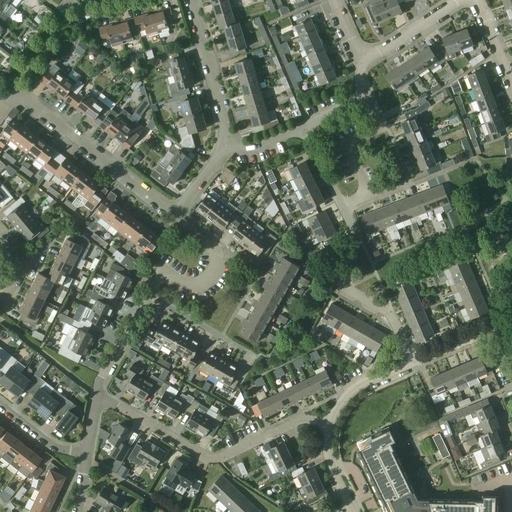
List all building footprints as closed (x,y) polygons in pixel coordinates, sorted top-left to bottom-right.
[(4,0),(0,0),(0,20),(3,23),(9,16),(11,18),(17,10),(10,4),(4,0)] [(228,0),(225,0),(214,3),(217,16),(232,11),(228,0)] [(272,13),(276,11),(271,0),(267,2),(272,13)] [(280,0),(274,0),(279,9),(283,7),(280,0)] [(307,0),(296,0),(298,2),(294,4),(296,10),(309,4),(307,0)] [(369,3),(364,6),(369,16),(375,13),(379,22),(390,18),(384,1),(383,2),(382,0),(369,0),(368,1),(369,3)] [(387,0),(384,1),(390,18),(402,12),(398,4),(405,1),(404,0),(387,0)] [(511,0),(501,0),(505,9),(511,6),(511,0)] [(154,15),(159,33),(170,30),(167,22),(175,19),(171,7),(158,11),(159,14),(154,15)] [(232,11),(217,16),(220,28),(225,27),(235,23),(232,11)] [(159,33),(154,15),(149,17),(148,14),(134,18),(138,30),(146,28),(149,36),(159,33)] [(264,28),(259,17),(255,19),(260,30),(264,28)] [(141,38),(138,30),(134,18),(122,22),(123,24),(117,26),(123,44),(134,40),(132,32),(134,31),(136,40),(141,38)] [(300,35),(318,27),(316,23),(313,24),(311,19),(292,27),(294,32),(298,30),(300,35)] [(235,23),(225,27),(228,39),(243,35),(239,22),(235,23)] [(123,44),(117,26),(113,27),(112,24),(99,28),(103,40),(110,38),(113,47),(123,44)] [(298,47),(300,46),(300,47),(319,39),(317,33),(320,32),(318,27),(300,35),(302,40),(298,42),(298,43),(296,44),(298,47)] [(260,30),(265,42),(269,40),(264,28),(260,30)] [(455,33),(461,50),(473,45),(467,29),(455,33)] [(438,47),(447,61),(456,57),(454,52),(461,50),(455,33),(444,38),(445,42),(438,47)] [(243,35),(228,39),(232,51),(246,47),(243,35)] [(276,35),(272,37),(275,46),(280,44),(276,35)] [(319,39),(300,47),(302,52),(306,50),(308,55),(326,47),(324,43),(321,44),(319,39)] [(87,47),(82,43),(78,49),(83,53),(87,47)] [(280,56),(284,54),(280,44),(275,46),(280,56)] [(165,55),(170,53),(169,47),(166,45),(162,46),(165,55)] [(326,47),(308,55),(311,60),(307,62),(309,66),(327,58),(325,53),(328,52),(326,47)] [(419,54),(429,68),(431,71),(446,61),(447,61),(438,47),(432,51),(429,47),(419,54)] [(169,77),(174,75),(189,71),(185,56),(179,58),(177,51),(160,56),(164,70),(166,69),(169,77)] [(472,67),(485,59),(481,53),(469,62),(472,67)] [(284,65),(288,63),(284,54),(280,56),(284,65)] [(409,61),(419,75),(429,68),(419,54),(409,61)] [(238,74),(255,69),(251,58),(235,63),(238,74)] [(327,58),(309,66),(311,71),(314,69),(317,74),(335,67),(333,62),(330,64),(327,58)] [(126,59),(116,62),(120,68),(128,65),(126,59)] [(278,74),(283,72),(281,68),(278,61),(274,63),(278,74)] [(398,67),(410,85),(419,78),(418,76),(419,75),(409,61),(398,67)] [(288,75),(293,73),(288,63),(284,65),(288,75)] [(335,67),(317,74),(319,80),(315,81),(317,86),(336,78),(333,73),(337,71),(335,67)] [(410,85),(398,67),(388,75),(397,89),(407,83),(409,85),(410,85)] [(464,72),(461,68),(454,73),(457,77),(464,72)] [(255,69),(238,74),(241,84),(258,79),(255,69)] [(58,91),(69,76),(60,70),(55,76),(49,71),(41,81),(52,90),(54,87),(58,91)] [(472,88),(489,82),(484,70),(468,76),(472,88)] [(174,75),(176,83),(168,85),(172,98),(186,94),(186,95),(190,94),(188,86),(193,85),(189,71),(174,75)] [(285,77),(283,72),(278,74),(280,79),(276,81),(278,85),(283,84),(287,82),(285,77)] [(292,85),(297,83),(293,73),(288,75),(292,85)] [(446,79),(448,83),(457,77),(454,73),(446,79)] [(69,76),(58,91),(62,94),(60,96),(71,104),(78,94),(78,93),(80,90),(84,85),(78,80),(76,82),(69,76)] [(137,89),(142,83),(137,79),(132,85),(137,89)] [(258,79),(241,84),(244,95),(261,90),(258,79)] [(489,82),(472,88),(477,100),(493,94),(489,82)] [(297,94),(301,92),(297,83),(292,85),(297,94)] [(438,84),(430,89),(433,93),(441,88),(438,84)] [(261,90),(244,95),(247,105),(264,100),(261,90)] [(78,94),(71,104),(81,112),(83,110),(87,113),(98,98),(89,91),(84,98),(82,96),(78,94)] [(428,96),(425,93),(418,97),(421,101),(428,96)] [(101,94),(87,113),(91,116),(90,118),(100,126),(116,105),(101,94)] [(170,99),(174,113),(184,110),(186,117),(201,113),(197,97),(188,100),(186,95),(186,94),(172,98),(170,99)] [(493,94),(477,100),(481,111),(498,105),(493,94)] [(459,95),(455,97),(459,107),(463,105),(459,95)] [(294,96),(289,98),(294,110),(299,108),(294,96)] [(410,103),(412,107),(421,101),(418,97),(410,103)] [(264,100),(247,105),(250,116),(267,111),(264,100)] [(420,113),(431,106),(428,101),(417,108),(420,113)] [(498,105),(481,111),(486,122),(502,116),(498,105)] [(113,110),(100,126),(111,135),(113,132),(117,135),(130,118),(130,117),(131,116),(122,109),(118,114),(113,110)] [(270,122),(267,111),(250,116),(253,127),(263,124),(264,131),(279,126),(278,120),(270,122)] [(201,113),(186,117),(188,126),(178,129),(181,140),(180,143),(192,151),(195,147),(191,132),(205,128),(201,113)] [(487,143),(501,137),(499,132),(507,129),(502,116),(486,122),(490,134),(485,136),(487,143)] [(416,117),(402,123),(407,135),(421,129),(427,126),(425,121),(419,124),(416,117)] [(10,140),(22,124),(13,118),(2,133),(10,140)] [(128,121),(117,135),(121,138),(119,141),(129,148),(144,129),(138,124),(130,118),(128,121)] [(146,126),(152,131),(155,126),(152,118),(146,126)] [(22,124),(10,140),(19,146),(30,131),(22,124)] [(421,129),(407,135),(412,147),(426,141),(430,139),(428,133),(423,135),(421,129)] [(30,131),(19,146),(27,153),(39,137),(30,131)] [(39,137),(27,153),(36,159),(47,144),(39,137)] [(468,138),(462,139),(466,159),(472,158),(468,138)] [(192,151),(180,143),(179,143),(176,141),(168,151),(175,156),(170,162),(183,172),(192,159),(188,156),(192,151)] [(426,141),(412,147),(416,158),(431,152),(426,141)] [(47,144),(36,159),(44,166),(38,174),(43,178),(47,172),(56,161),(51,158),(56,151),(47,144)] [(6,152),(2,156),(8,160),(11,156),(6,152)] [(431,152),(416,158),(421,170),(436,164),(431,152)] [(13,164),(16,160),(11,156),(8,160),(13,164)] [(56,161),(47,172),(53,176),(54,173),(63,180),(75,165),(66,158),(61,165),(56,161)] [(453,159),(441,164),(443,170),(455,165),(453,159)] [(165,186),(170,180),(174,183),(183,172),(170,162),(165,168),(159,164),(151,175),(165,186)] [(294,179),(310,172),(305,162),(289,169),(294,179)] [(23,165),(20,169),(25,173),(28,169),(23,165)] [(75,165),(63,180),(71,186),(83,171),(75,165)] [(15,174),(16,171),(11,167),(6,170),(12,177),(15,174)] [(227,168),(219,178),(229,185),(236,175),(227,168)] [(30,177),(34,173),(28,169),(25,173),(30,177)] [(83,171),(71,186),(80,193),(91,178),(83,171)] [(299,189),(315,181),(310,172),(294,179),(299,189)] [(80,193),(72,203),(77,207),(84,205),(92,211),(105,194),(98,189),(101,185),(91,178),(80,193)] [(304,199),(319,191),(315,181),(299,189),(304,199)] [(2,184),(0,186),(0,205),(2,208),(13,198),(2,184)] [(443,185),(431,190),(439,213),(440,213),(444,211),(442,206),(450,204),(443,185)] [(50,186),(47,190),(52,194),(55,190),(50,186)] [(212,189),(196,210),(204,217),(220,196),(212,189)] [(261,197),(270,204),(270,203),(273,199),(268,189),(261,197)] [(57,198),(61,194),(55,190),(52,194),(57,198)] [(419,194),(426,212),(433,210),(435,215),(439,213),(431,190),(419,194)] [(319,191),(304,199),(309,209),(324,201),(319,191)] [(426,212),(419,194),(407,199),(416,222),(420,220),(419,215),(426,212)] [(220,196),(204,217),(213,224),(229,203),(230,201),(221,195),(220,196)] [(12,205),(15,210),(8,216),(14,224),(29,212),(23,204),(25,201),(21,197),(12,205)] [(101,217),(110,224),(121,209),(113,202),(112,203),(106,198),(94,213),(92,216),(98,220),(101,217)] [(67,199),(64,203),(69,207),(72,203),(67,199)] [(395,203),(402,221),(410,219),(412,224),(416,222),(407,199),(395,203)] [(74,211),(77,207),(72,203),(69,207),(74,211)] [(229,203),(213,224),(222,230),(226,224),(231,227),(242,213),(229,203)] [(264,210),(270,214),(275,207),(270,203),(270,204),(264,210)] [(402,221),(395,203),(384,208),(393,231),(397,229),(395,224),(402,221)] [(372,212),(379,230),(386,228),(388,233),(393,231),(384,208),(372,212)] [(110,224),(106,229),(114,236),(115,234),(118,230),(130,215),(121,209),(110,224)] [(313,230),(330,221),(324,210),(302,221),(304,225),(309,223),(313,230)] [(29,212),(14,224),(21,232),(36,220),(29,212)] [(367,235),(369,240),(374,239),(371,233),(379,230),(372,212),(360,217),(367,235)] [(235,231),(230,237),(239,244),(255,223),(242,213),(231,227),(235,231)] [(124,241),(127,237),(138,222),(130,215),(118,230),(115,234),(124,241)] [(45,226),(43,228),(36,220),(21,232),(28,241),(36,234),(40,239),(49,231),(45,226)] [(330,221),(313,230),(317,237),(311,240),(313,244),(336,233),(330,221)] [(138,222),(127,237),(135,244),(147,228),(138,222)] [(255,223),(239,244),(248,250),(261,233),(264,229),(255,223)] [(147,228),(135,244),(150,255),(160,242),(154,238),(156,236),(147,228)] [(94,233),(91,237),(97,241),(100,237),(94,233)] [(261,233),(248,250),(256,256),(265,245),(269,249),(277,239),(269,233),(266,237),(261,233)] [(68,238),(63,248),(78,256),(82,258),(84,259),(91,244),(80,234),(76,242),(68,238)] [(108,243),(100,237),(97,241),(105,248),(108,243)] [(111,246),(108,250),(114,254),(117,250),(111,246)] [(63,248),(58,258),(73,266),(77,268),(82,258),(78,256),(63,248)] [(114,254),(112,257),(120,263),(125,257),(117,250),(114,254)] [(449,269),(443,271),(445,276),(469,266),(468,264),(464,254),(446,261),(449,269)] [(136,262),(127,255),(125,257),(120,263),(130,271),(136,262)] [(53,268),(68,276),(73,266),(58,258),(53,268)] [(274,277),(290,286),(301,267),(284,258),(274,277)] [(110,269),(116,272),(112,281),(130,291),(136,280),(122,273),(124,268),(113,263),(110,269)] [(469,266),(445,276),(447,280),(453,277),(453,278),(455,281),(456,285),(474,277),(472,274),(469,266)] [(48,277),(55,280),(54,281),(55,281),(63,285),(69,288),(73,279),(68,276),(53,268),(49,277),(48,277)] [(35,282),(50,290),(55,281),(54,281),(54,280),(48,277),(40,272),(35,282)] [(504,286),(511,283),(511,278),(511,276),(502,280),(504,286)] [(274,277),(263,296),(279,305),(290,286),(274,277)] [(309,281),(302,277),(298,283),(306,287),(309,281)] [(459,292),(453,294),(455,299),(479,289),(476,283),(474,277),(456,285),(459,291),(459,292)] [(94,291),(105,297),(112,301),(115,295),(126,300),(130,291),(112,281),(104,278),(100,287),(95,285),(92,291),(93,291),(94,291)] [(394,288),(393,288),(399,302),(400,301),(416,294),(410,281),(394,288)] [(30,292),(45,300),(50,290),(35,282),(30,292)] [(479,289),(455,299),(457,303),(463,301),(466,308),(484,301),(480,293),(479,289)] [(92,309),(111,319),(116,308),(103,302),(105,297),(94,291),(93,291),(91,298),(97,300),(92,309)] [(45,300),(30,292),(25,301),(41,309),(45,300)] [(400,301),(399,302),(405,315),(422,308),(416,294),(400,301)] [(263,296),(252,314),(269,324),(279,305),(263,296)] [(288,301),(296,306),(299,300),(291,296),(288,301)] [(43,310),(41,309),(25,301),(20,311),(24,313),(21,318),(35,326),(43,310)] [(469,315),(463,317),(465,322),(471,320),(489,312),(484,302),(484,301),(466,308),(467,310),(469,315)] [(331,304),(321,321),(329,325),(326,330),(330,332),(342,310),(331,304)] [(92,309),(86,306),(79,321),(86,325),(85,325),(90,328),(93,321),(107,328),(111,319),(92,309)] [(405,315),(411,329),(428,322),(428,321),(422,308),(405,315)] [(342,310),(330,332),(334,334),(336,330),(343,334),(353,317),(342,310)] [(269,324),(252,314),(242,333),(258,342),(269,324)] [(277,320),(285,325),(288,319),(280,314),(277,320)] [(353,317),(343,334),(350,338),(347,344),(345,347),(349,350),(349,349),(364,323),(353,317)] [(74,337),(92,346),(96,336),(83,330),(85,325),(86,325),(79,321),(78,322),(74,320),(71,325),(78,329),(74,337)] [(141,339),(145,342),(159,350),(162,345),(173,327),(164,322),(157,334),(148,328),(141,339)] [(411,329),(417,343),(434,336),(434,335),(428,322),(411,329)] [(364,323),(349,349),(353,351),(358,342),(365,346),(375,329),(364,323)] [(173,327),(162,345),(172,351),(182,332),(173,327)] [(375,329),(365,346),(372,350),(370,355),(374,357),(386,336),(375,329)] [(182,332),(172,351),(181,356),(192,338),(182,332)] [(266,339),(274,344),(277,338),(270,333),(266,339)] [(60,349),(71,355),(74,350),(87,356),(92,346),(74,337),(73,338),(66,335),(60,349)] [(192,338),(181,356),(189,361),(186,366),(189,368),(188,369),(192,371),(191,372),(192,372),(200,359),(199,359),(201,356),(196,353),(201,343),(192,338)] [(0,362),(4,366),(12,356),(6,352),(0,347),(0,362)] [(320,357),(316,350),(312,352),(315,359),(316,359),(317,361),(320,359),(320,358),(320,357)] [(200,359),(192,372),(197,375),(200,370),(209,375),(220,357),(211,351),(205,362),(200,359)] [(9,369),(0,380),(0,382),(9,389),(21,373),(12,366),(17,359),(12,356),(4,366),(9,369)] [(220,357),(209,375),(219,381),(230,362),(220,357)] [(470,361),(477,377),(487,373),(481,357),(470,361)] [(460,366),(467,382),(477,377),(470,361),(460,366)] [(230,362),(219,381),(224,384),(221,388),(231,394),(235,386),(237,383),(233,380),(240,368),(230,362)] [(127,375),(132,378),(125,390),(135,396),(145,378),(140,376),(144,370),(133,364),(127,375)] [(450,370),(457,386),(467,382),(460,366),(450,370)] [(325,370),(315,375),(316,375),(323,389),(332,385),(333,384),(326,370),(325,370)] [(457,386),(450,370),(440,374),(447,390),(457,386)] [(32,387),(40,378),(35,374),(30,380),(21,373),(9,389),(18,396),(27,384),(32,387)] [(440,374),(430,378),(436,394),(432,396),(435,403),(445,399),(444,397),(449,395),(447,390),(440,374)] [(151,389),(157,393),(164,382),(152,375),(148,380),(145,378),(135,396),(144,401),(151,389)] [(315,375),(306,379),(306,380),(313,394),(314,394),(322,389),(323,389),(316,375),(315,375)] [(37,391),(28,403),(37,411),(49,395),(54,389),(45,381),(40,378),(32,387),(37,391)] [(254,380),(257,388),(262,386),(258,378),(254,380)] [(305,379),(296,384),(296,385),(303,399),(304,398),(313,394),(306,380),(306,379),(305,379)] [(165,380),(164,382),(157,393),(163,396),(156,408),(165,413),(175,396),(178,391),(169,385),(170,383),(165,380)] [(82,395),(85,391),(77,384),(74,389),(82,395)] [(296,384),(286,389),(287,389),(293,403),(294,403),(303,399),(296,385),(296,384)] [(482,387),(483,392),(485,396),(491,394),(487,385),(482,387)] [(49,395),(37,411),(47,418),(56,406),(61,409),(69,399),(63,396),(54,389),(49,395)] [(286,389),(277,393),(277,394),(284,408),(285,408),(293,403),(287,389),(286,389)] [(277,393),(267,398),(274,413),(275,412),(284,408),(277,394),(277,393)] [(175,396),(165,413),(175,419),(182,408),(187,411),(193,400),(194,398),(188,394),(187,396),(182,394),(179,398),(175,396)] [(267,398),(257,403),(264,418),(274,413),(267,398)] [(66,413),(56,426),(66,433),(71,426),(73,427),(77,422),(75,421),(78,417),(74,414),(79,407),(74,403),(69,399),(61,409),(66,413)] [(488,399),(461,410),(464,416),(470,413),(475,425),(476,424),(495,416),(490,404),(488,399)] [(193,400),(187,411),(193,414),(186,426),(195,432),(206,414),(196,408),(199,403),(193,400)] [(446,413),(455,409),(453,404),(444,408),(446,413)] [(206,414),(195,432),(205,437),(212,426),(217,429),(223,418),(218,414),(209,409),(206,414)] [(247,418),(240,415),(236,420),(240,422),(238,425),(242,427),(247,418)] [(478,430),(483,428),(485,433),(485,434),(495,430),(500,428),(495,416),(476,424),(478,430)] [(119,424),(117,426),(116,426),(113,426),(112,430),(112,432),(113,433),(109,440),(116,444),(111,454),(122,460),(130,447),(124,444),(131,431),(119,424)] [(369,446),(358,451),(384,507),(386,506),(388,511),(497,511),(498,497),(483,497),(482,501),(476,501),(476,500),(429,499),(429,500),(418,500),(391,444),(395,442),(389,427),(371,436),(366,439),(369,446)] [(481,435),(486,447),(500,441),(495,430),(485,434),(485,433),(481,435)] [(0,448),(4,452),(15,438),(6,431),(0,439),(0,448)] [(474,433),(466,437),(468,441),(476,438),(474,433)] [(443,459),(450,455),(446,446),(439,434),(432,437),(443,459)] [(4,452),(0,457),(9,464),(23,445),(15,438),(4,452)] [(276,440),(260,448),(267,464),(269,463),(289,454),(284,444),(284,443),(278,446),(276,440)] [(139,457),(156,467),(165,451),(158,447),(159,446),(154,443),(153,444),(147,441),(143,447),(137,443),(128,458),(136,463),(139,457)] [(481,449),(486,461),(480,463),(483,469),(500,462),(498,456),(505,453),(500,441),(486,447),(481,449)] [(23,445),(9,464),(17,471),(32,452),(23,445)] [(36,465),(41,458),(32,452),(17,471),(26,477),(29,473),(36,465)] [(289,454),(269,463),(274,474),(269,476),(271,481),(272,482),(289,474),(286,468),(294,465),(289,454)] [(167,477),(163,483),(175,490),(178,484),(180,482),(189,487),(195,476),(187,471),(189,467),(187,466),(188,464),(179,458),(178,460),(176,459),(166,476),(167,477)] [(48,470),(43,481),(59,488),(64,477),(55,472),(59,468),(50,462),(46,468),(48,470)] [(237,465),(242,476),(248,473),(242,462),(237,465)] [(36,465),(29,473),(33,476),(36,478),(42,470),(36,465)] [(122,465),(117,474),(124,478),(129,469),(122,465)] [(302,467),(290,473),(293,478),(297,476),(303,487),(319,479),(314,469),(314,468),(305,472),(302,467)] [(218,499),(232,484),(222,475),(208,489),(218,499)] [(194,478),(189,486),(198,491),(201,482),(194,478)] [(43,481),(38,479),(35,489),(39,491),(54,498),(59,488),(43,481)] [(305,492),(300,495),(305,505),(306,505),(316,500),(314,496),(325,491),(319,479),(303,487),(305,492)] [(232,484),(218,499),(228,508),(242,494),(232,484)] [(118,511),(125,500),(105,488),(97,501),(104,506),(100,511),(118,511)] [(12,496),(3,490),(0,492),(0,497),(0,498),(5,503),(9,500),(12,496)] [(39,491),(34,501),(49,508),(54,498),(39,491)] [(14,497),(18,500),(23,495),(18,492),(14,497)] [(242,494),(228,508),(232,511),(243,511),(252,503),(242,494)] [(29,510),(33,511),(47,511),(49,508),(34,501),(29,510)] [(10,502),(6,505),(11,510),(14,507),(10,502)] [(260,511),(252,503),(243,511),(260,511)]
